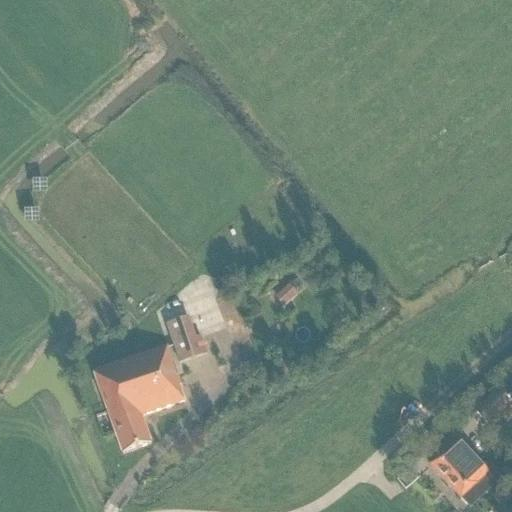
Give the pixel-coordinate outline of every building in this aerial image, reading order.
[(283,308),(296,296),(288,287),(275,299),(283,308)] [(180,365),(205,356),(199,339),(195,340),(188,320),(167,327),(180,365)] [(142,418),(177,406),(184,404),(179,387),(181,386),(167,347),(94,372),(123,456),(151,445),(142,420),(143,420),(142,418)] [(511,380),(475,413),(486,425),(510,404),(511,402),(511,380)] [(476,486),(473,482),(484,472),(487,476),(488,475),(457,442),(457,443),(460,446),(449,457),(446,453),(431,468),(461,500),(476,486)]
